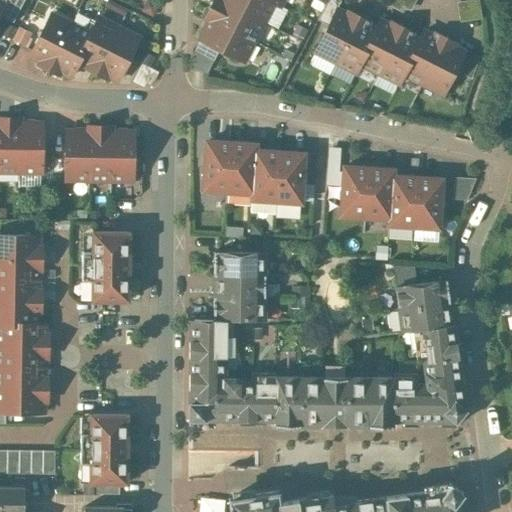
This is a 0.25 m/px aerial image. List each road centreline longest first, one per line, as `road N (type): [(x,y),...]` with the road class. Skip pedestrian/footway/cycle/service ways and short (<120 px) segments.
road 1 (residential): [(164,511),(172,101)]
road 2 (residential): [(499,511),(466,246),(503,155)]
road 3 (residential): [(172,101),(260,106),(503,155)]
road 4 (residential): [(172,101),(83,99),(0,77)]
